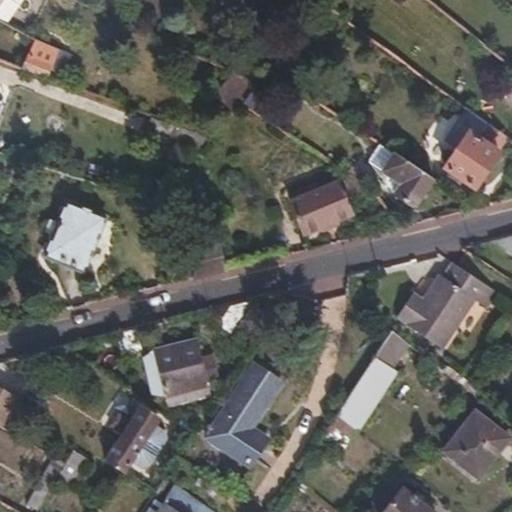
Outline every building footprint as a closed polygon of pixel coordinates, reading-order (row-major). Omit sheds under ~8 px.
[(347,8),(335,0),(332,0),(326,6),(341,17),(347,8)] [(21,70),(46,79),(49,70),(63,75),(71,55),(35,42),(21,70)] [(256,84),(267,71),(254,62),(241,76),(256,84)] [(228,114),(256,84),(241,76),(218,103),(228,114)] [(196,150),(207,137),(150,116),(146,133),(196,150)] [(508,138),(488,123),(479,137),(467,130),(443,167),(449,171),(463,180),(475,187),(508,138)] [(414,206),(432,179),(392,152),(381,170),(401,183),(395,194),(414,206)] [(342,168),(351,175),(367,184),(372,176),(346,161),(342,168)] [(459,186),(463,180),(449,171),(446,176),(459,186)] [(352,199),(373,190),(367,184),(351,175),(343,179),(352,199)] [(352,215),(337,181),(290,200),(304,234),(352,215)] [(82,271),(104,218),(65,204),(44,256),(82,271)] [(193,278),(222,271),(216,227),(207,227),(193,278)] [(511,254),(511,236),(493,242),(511,254)] [(497,291),(456,264),(446,279),(443,277),(426,302),(416,296),(401,319),(413,328),(445,349),(477,300),(487,306),(497,291)] [(491,309),(502,294),(497,291),(487,306),(491,309)] [(232,306),(207,312),(218,328),(232,306)] [(358,431),(359,432),(399,373),(392,368),(407,342),(394,331),(339,416),(358,431)] [(203,359),(198,340),(155,350),(159,367),(150,370),(153,382),(162,379),(166,397),(209,387),(207,380),(214,377),(210,358),(203,359)] [(253,428),(283,382),(256,364),(206,438),(250,468),(269,440),(253,428)] [(0,389),(0,427),(4,429),(20,401),(0,389)] [(110,459),(128,472),(133,463),(143,469),(151,468),(168,441),(166,433),(156,428),(162,419),(144,407),(133,423),(125,417),(117,427),(126,433),(110,459)] [(480,481),(511,437),(511,436),(478,410),(444,451),(480,481)] [(332,425),(352,439),(358,431),(339,416),(332,425)] [(332,425),(325,436),(345,450),(352,439),(332,425)] [(66,463),(48,454),(43,462),(60,472),(66,463)] [(66,463),(60,472),(55,482),(76,494),(87,476),(66,463)] [(158,511),(211,511),(175,487),(158,511)] [(436,511),(405,488),(385,511),(436,511)] [(42,505),(48,495),(37,489),(27,505),(38,511),(42,505)]
